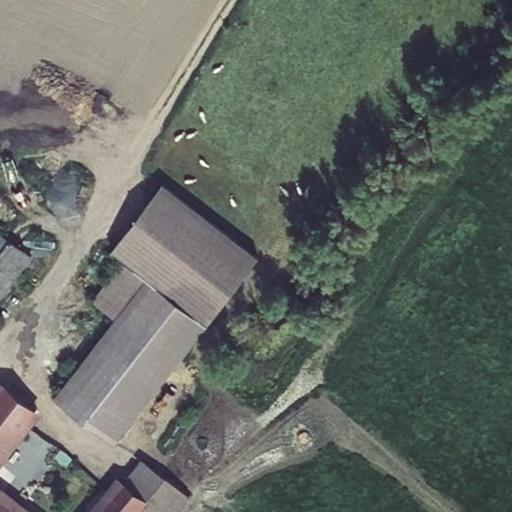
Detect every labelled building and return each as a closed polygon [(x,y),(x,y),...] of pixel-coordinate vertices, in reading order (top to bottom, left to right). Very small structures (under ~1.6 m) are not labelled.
[(116,320),(56,398),(116,445),(261,256),(165,183),(113,251),(125,260),(148,279),(116,320)] [(0,253),(11,240),(0,231),(0,253)] [(11,240),(0,253),(0,301),(33,257),(11,240)] [(148,279),(125,260),(93,301),(116,320),(148,279)] [(0,469),(44,414),(3,382),(0,385),(0,511),(140,511),(150,500),(125,482),(118,477),(89,511),(34,511),(0,485),(0,469)] [(150,500),(140,511),(179,511),(192,497),(142,459),(125,482),(150,500)]
